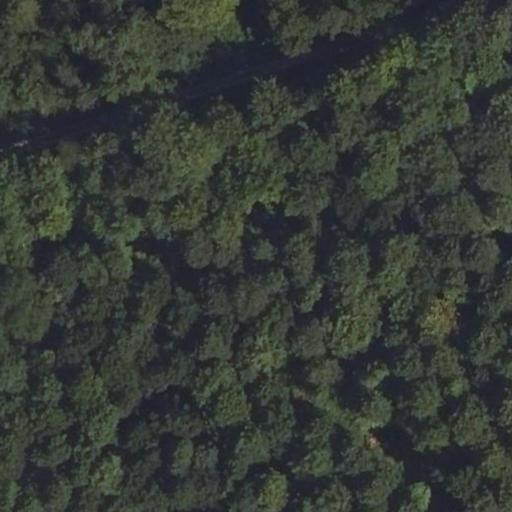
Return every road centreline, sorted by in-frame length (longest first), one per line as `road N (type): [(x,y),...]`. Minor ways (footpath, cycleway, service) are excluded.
road 1 (track): [(0,147),(240,66)]
road 2 (track): [(240,66),(435,0)]
